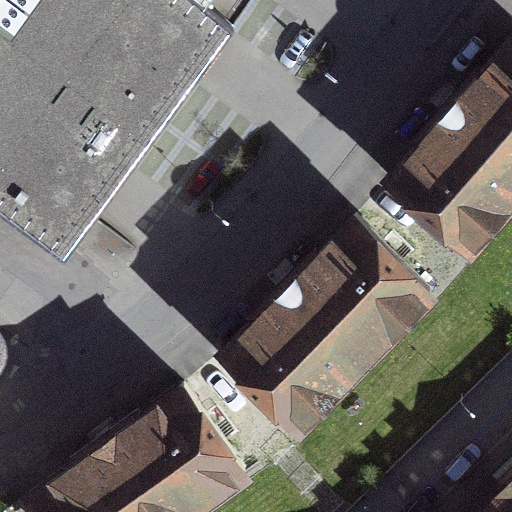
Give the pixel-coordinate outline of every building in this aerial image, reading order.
[(0,0),(0,209),(64,256),(233,24),(200,0),(0,0)] [(511,33),(388,174),(467,243),(511,191),(511,33)] [(222,347),(296,421),(431,285),(356,211),(222,347)] [(44,511),(178,511),(245,465),(184,379),(29,491),(44,511)] [(511,511),(511,481),(480,511),(511,511)]
